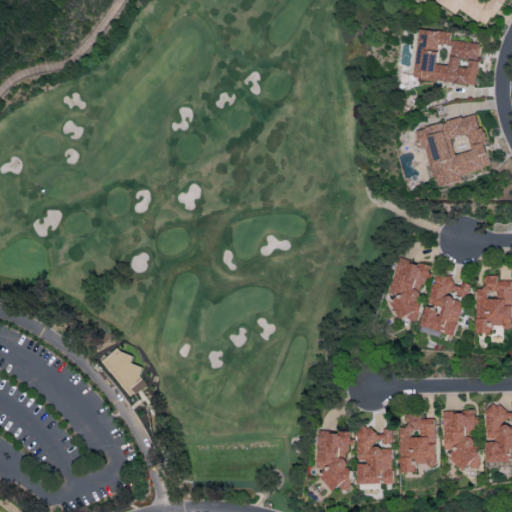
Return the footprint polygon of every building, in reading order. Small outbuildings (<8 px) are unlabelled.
[(487,27),(503,0),(433,0),(455,13),(458,9),(487,27)] [(477,84),(478,60),(469,60),(468,67),(458,66),(459,56),(479,58),(480,42),(450,40),(450,31),(418,29),(414,79),(477,84)] [(435,188),(462,180),(460,174),(490,166),(477,113),(419,128),(435,188)] [(429,265),(402,258),(388,313),(417,321),(422,301),(420,300),(429,265)] [(420,327),(456,335),(467,283),(460,281),(460,284),(449,282),(450,276),(435,273),(428,305),(425,304),(420,327)] [(475,333),(490,333),(490,326),(511,326),(511,280),(497,280),(497,275),(484,275),(484,287),(475,287),(475,333)] [(102,359),(126,397),(148,384),(124,346),(102,359)] [(511,461),(511,406),(511,412),(502,412),(502,405),(485,406),(487,462),(511,461)] [(443,411),(443,451),(448,450),(449,461),(458,461),(458,467),(477,467),(476,432),(475,432),(474,410),(443,411)] [(436,464),(434,418),(420,419),(420,413),(406,414),(407,426),(399,426),(400,472),(415,471),(415,465),(436,464)] [(392,483),(391,446),(392,446),(391,428),(382,429),(356,430),(357,462),(358,484),(392,483)] [(316,467),(324,467),(323,488),(348,489),(349,455),(348,455),(348,444),(351,444),(351,432),(318,430),(316,467)]
